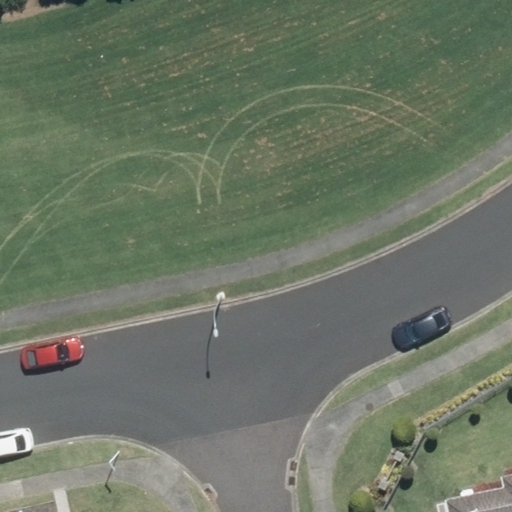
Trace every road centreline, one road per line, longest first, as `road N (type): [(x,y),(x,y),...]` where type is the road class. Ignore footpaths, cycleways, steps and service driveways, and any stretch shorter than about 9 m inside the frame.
road 1 (residential): [(227,363),(364,325),(511,244)]
road 2 (residential): [(0,411),(227,363)]
road 3 (residential): [(227,363),(258,511)]
